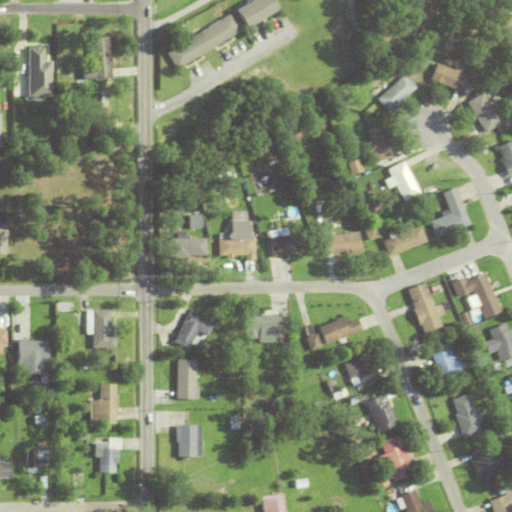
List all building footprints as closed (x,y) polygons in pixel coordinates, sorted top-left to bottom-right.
[(235,12),(254,0),(271,0),(278,10),(246,30),(235,12)] [(165,52),(231,13),(241,30),(176,70),(165,52)] [(81,70),(91,69),(88,41),(107,40),(111,80),(82,83),(81,70)] [(473,42),(486,40),(487,50),(475,52),(473,42)] [(50,100),(27,100),(27,51),(32,51),(32,50),(38,50),(38,51),(43,51),(43,65),(50,65),(50,100)] [(456,65),(463,67),(461,73),(469,76),(462,93),(429,80),(435,64),(454,71),(456,65)] [(376,99),(403,75),(415,88),(388,113),(376,99)] [(466,103),(481,93),(500,124),(484,133),(466,103)] [(366,143),(370,141),(366,129),(385,123),(395,156),(372,163),(366,143)] [(511,177),(508,179),(501,163),(503,162),(496,147),(511,139),(511,177)] [(346,163),(358,159),(362,172),(351,176),(346,163)] [(387,170),(403,161),(419,194),(403,202),(387,170)] [(429,222),(449,214),(441,193),(455,188),(470,225),(436,238),(429,222)] [(187,210),(201,209),(201,229),(188,229),(187,210)] [(244,256),(232,256),(232,259),(226,259),(226,256),(218,256),(217,237),(227,237),(227,233),(230,233),(230,222),(249,221),(249,237),(254,237),(254,260),(244,261),(244,256)] [(363,229),(373,224),(379,237),(369,241),(363,229)] [(387,258),(381,241),(389,238),(386,232),(393,229),(396,235),(420,226),(426,242),(387,258)] [(291,256),(271,258),(269,238),(276,237),(274,228),(287,227),(288,235),(306,233),(308,252),(291,254),(291,256)] [(188,258),(169,258),(168,239),(175,238),(175,232),(185,232),(185,239),(205,239),(205,257),(188,257),(188,258)] [(347,255),(344,253),(325,256),(322,237),(357,232),(360,250),(353,251),(352,254),(347,255)] [(463,291),(456,294),(449,279),(462,273),(464,277),(483,269),(499,308),(482,315),(477,304),(469,307),(463,291)] [(439,300),(444,311),(437,314),(441,324),(424,332),(419,321),(418,322),(411,305),(413,304),(411,300),(412,299),(406,284),(422,277),(433,303),(439,300)] [(434,284),(441,281),(443,286),(436,289),(434,284)] [(460,310),(466,308),(470,320),(464,323),(460,310)] [(190,344),(187,350),(173,343),(183,324),(182,323),(188,312),(212,326),(200,349),(190,344)] [(115,352),(91,352),(90,337),(85,337),(84,313),(108,313),(109,335),(112,335),(112,340),(115,340),(115,352)] [(345,339),(341,341),(339,337),(325,342),(317,324),(343,313),(346,320),(357,315),(362,327),(343,335),(345,339)] [(255,339),(245,339),(245,316),(260,317),(260,315),(279,315),(279,344),(259,344),(259,334),(255,334),(255,339)] [(509,325),(511,332),(511,352),(498,358),(494,348),(486,351),(482,339),(491,335),(487,326),(504,320),(506,326),(509,325)] [(315,330),(321,343),(310,348),(305,335),(307,334),(306,332),(313,330),(313,331),(315,330)] [(427,346),(454,335),(466,367),(440,377),(427,346)] [(16,363),(15,362),(16,343),(47,345),(45,377),(46,377),(46,388),(40,388),(40,379),(16,377),(16,363)] [(342,361),(364,352),(371,368),(368,369),(370,375),(351,383),(342,361)] [(487,362),(497,359),(499,366),(489,369),(487,362)] [(175,399),(176,360),(194,361),(194,388),(198,388),(197,400),(175,399)] [(324,379),(331,376),(336,388),(329,391),(324,379)] [(466,390),(473,406),(478,404),(482,416),(477,418),(481,428),(462,435),(453,411),(455,410),(450,397),(455,395),(453,389),(463,386),(464,391),(466,390)] [(115,427),(88,427),(88,404),(98,404),(98,388),(114,388),(114,398),(116,398),(116,411),(114,411),(115,427)] [(366,413),(360,416),(357,408),(363,406),(360,398),(377,391),(382,405),(388,402),(395,419),(372,428),(366,413)] [(229,418),(242,418),(242,430),(229,430),(229,418)] [(32,420),(42,419),(43,427),(33,428),(32,420)] [(195,456),(195,458),(176,458),(176,442),(175,442),(175,426),(201,426),(201,456),(195,456)] [(402,441),(409,458),(406,459),(411,470),(393,477),(389,466),(382,469),(376,453),(383,451),(378,438),(396,432),(400,442),(402,441)] [(505,445),(510,459),(496,464),(500,475),(481,482),(478,474),(475,475),(471,462),(473,461),(469,449),(488,442),(491,451),(505,445)] [(97,461),(92,461),(92,446),(107,446),(107,452),(117,452),(116,467),(114,467),(114,477),(97,477),(97,461)] [(46,464),(46,473),(35,473),(35,477),(24,476),(25,453),(47,454),(47,464),(46,464)] [(368,475),(366,476),(359,462),(358,460),(366,456),(373,469),(379,466),(387,479),(374,486),(368,475)] [(10,466),(10,482),(0,482),(0,459),(1,459),(1,466),(10,466)] [(294,476),(305,475),(306,484),(295,485),(294,476)] [(385,487),(396,483),(399,488),(387,493),(385,487)] [(400,511),(400,510),(404,509),(399,493),(414,487),(419,501),(428,498),(432,511),(400,511)] [(489,511),(489,510),(491,509),(487,497),(511,488),(511,490),(511,505),(511,506),(511,508),(511,511),(489,511)] [(262,511),(259,493),(281,489),(284,511),(262,511)]
